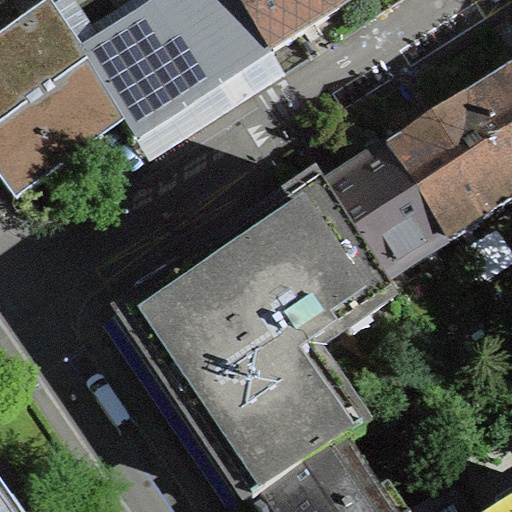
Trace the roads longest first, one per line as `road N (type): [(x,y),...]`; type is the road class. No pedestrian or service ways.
road 1 (residential): [(266,139),(27,293)]
road 2 (residential): [(176,511),(27,293)]
road 3 (residential): [(481,0),(266,139)]
